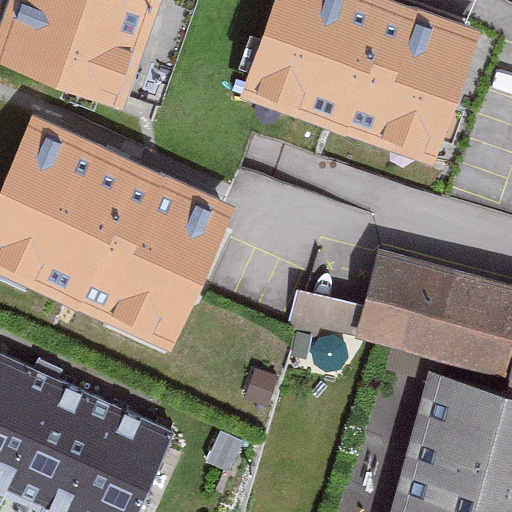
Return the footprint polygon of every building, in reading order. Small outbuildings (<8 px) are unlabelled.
[(161,0),(7,0),(0,21),(0,52),(127,97),(161,0)] [(489,30),(407,0),(274,0),(243,85),(442,158),(489,30)] [(237,200),(32,109),(0,181),(0,269),(172,345),(237,200)] [(363,335),(511,368),(511,282),(382,253),(363,335)] [(136,511),(173,427),(2,353),(0,356),(0,469),(98,511),(136,511)] [(511,511),(511,389),(437,372),(402,511),(511,511)]
